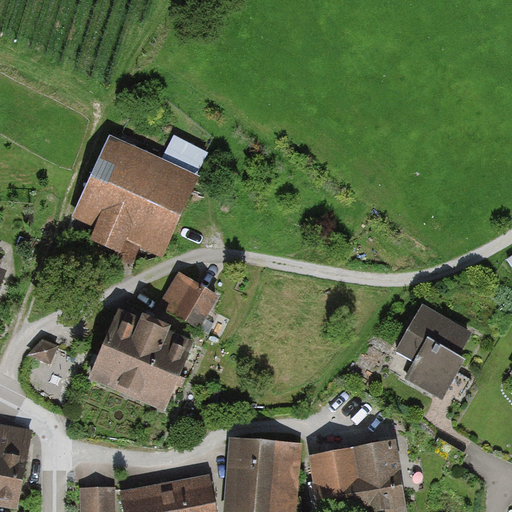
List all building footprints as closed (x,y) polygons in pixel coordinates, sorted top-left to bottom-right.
[(215,180),(118,134),(79,217),(106,230),(100,243),(143,263),(151,248),(176,260),(215,180)] [(23,258),(0,249),(0,320),(0,321),(23,258)] [(167,309),(207,333),(227,298),(187,275),(167,309)] [(432,303),(402,351),(425,365),(412,388),(450,411),(493,340),(432,303)] [(119,312),(91,376),(165,408),(193,343),(169,333),(172,327),(143,314),(140,321),(119,312)] [(29,356),(51,365),(58,346),(43,341),(29,356)] [(31,432),(0,426),(0,506),(16,510),(31,432)] [(467,455),(440,439),(432,452),(460,469),(464,462),(467,455)] [(240,441),(234,511),(302,511),(308,447),(240,441)] [(421,511),(410,445),(322,459),(330,511),(421,511)] [(129,493),(131,511),(226,511),(222,479),(129,493)] [(121,511),(120,486),(83,488),(83,511),(121,511)]
